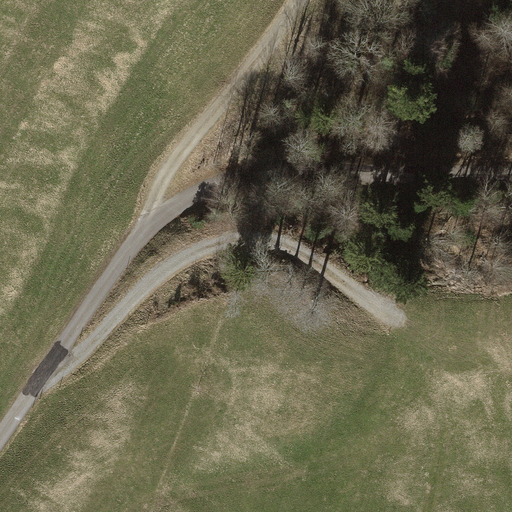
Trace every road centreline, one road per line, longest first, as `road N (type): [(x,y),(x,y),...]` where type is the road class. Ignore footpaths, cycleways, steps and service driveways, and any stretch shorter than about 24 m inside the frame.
road 1 (residential): [(511,173),(276,170),(205,190),(135,240),(0,439)]
road 2 (track): [(43,377),(76,357),(156,270),(230,240),(283,242),(374,303),(412,344)]
road 3 (track): [(135,240),(170,166),(296,0)]
